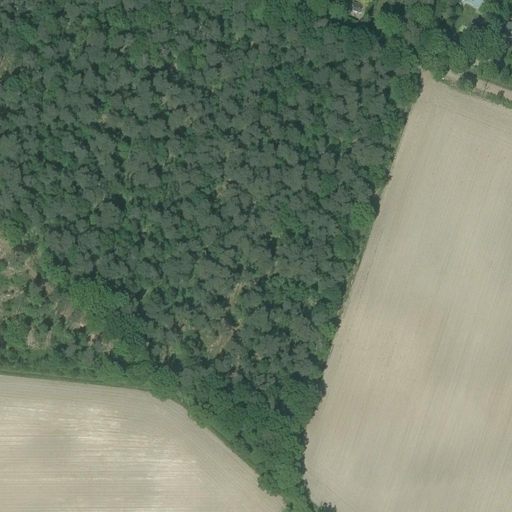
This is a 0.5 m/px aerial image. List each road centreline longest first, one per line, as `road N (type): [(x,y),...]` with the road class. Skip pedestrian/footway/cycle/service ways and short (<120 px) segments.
road 1 (track): [(0,96),(303,237),(341,265)]
road 2 (track): [(253,0),(511,98)]
